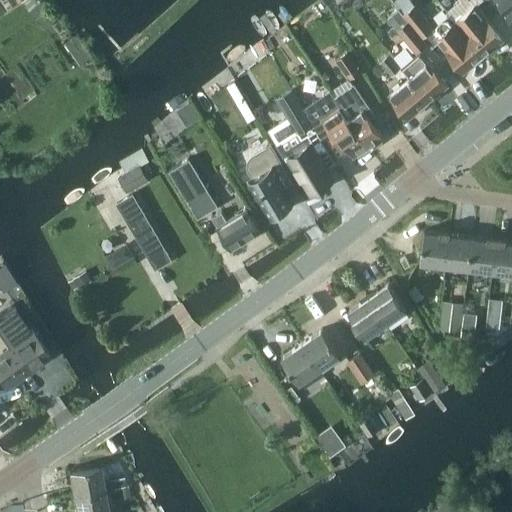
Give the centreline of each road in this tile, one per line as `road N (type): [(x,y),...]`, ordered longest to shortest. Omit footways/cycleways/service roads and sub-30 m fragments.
road 1 (residential): [(24,468),(260,301),(417,176)]
road 2 (residential): [(417,176),(511,99)]
